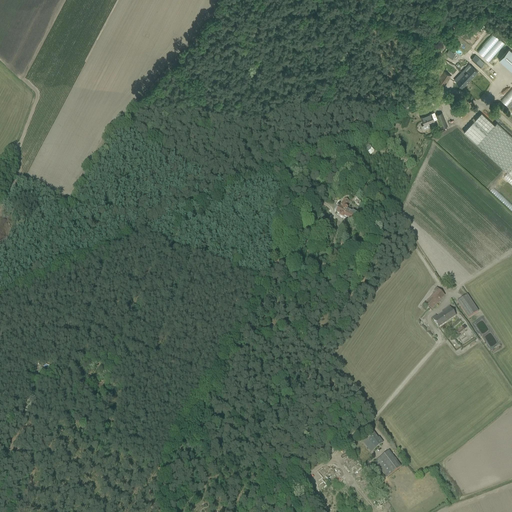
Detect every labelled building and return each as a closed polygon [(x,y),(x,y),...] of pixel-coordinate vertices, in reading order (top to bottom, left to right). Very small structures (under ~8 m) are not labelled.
[(499,53),(507,44),(495,34),(479,53),(492,63),(500,54),(499,53)] [(448,49),(445,55),(451,58),(454,52),(448,49)] [(504,54),(499,60),(511,71),(511,51),(509,49),(504,54)] [(476,54),(471,59),(477,64),(481,59),(476,54)] [(464,74),(456,82),(462,88),(466,84),(477,72),(471,66),(466,71),(464,69),(462,72),(464,74)] [(438,72),(433,80),(436,83),(434,85),(438,88),(440,85),(443,87),(451,76),(441,69),(438,72)] [(511,90),(503,101),(511,108),(511,90)] [(442,112),(436,115),(441,128),(448,125),(442,112)] [(422,117),(424,122),(424,124),(422,125),(423,129),(430,127),(428,123),(432,121),(434,120),(431,113),(422,117)] [(511,176),(511,136),(497,123),(495,125),(482,113),(464,132),(511,176)] [(338,208),(337,207),(336,207),(335,207),(335,208),(334,208),(334,209),(334,210),(335,210),(335,211),(336,212),(336,213),(340,215),(339,217),(343,219),(344,217),(352,222),(357,214),(352,211),(352,213),(347,210),(348,209),(345,208),(348,202),(344,200),(340,207),(339,207),(338,208)] [(425,304),(429,309),(431,310),(442,299),(439,297),(442,294),(436,288),(433,291),(435,293),(425,304)] [(467,295),(466,295),(457,302),(468,318),(478,312),(477,310),(467,295)] [(446,309),(447,312),(438,318),(436,315),(431,318),(438,328),(456,316),(449,307),(446,309)] [(378,439),(373,433),(367,438),(372,444),(370,445),(374,450),(383,443),(379,438),(378,439)] [(386,478),(391,474),(391,475),(401,467),(389,451),(379,459),(374,462),(386,478)]
